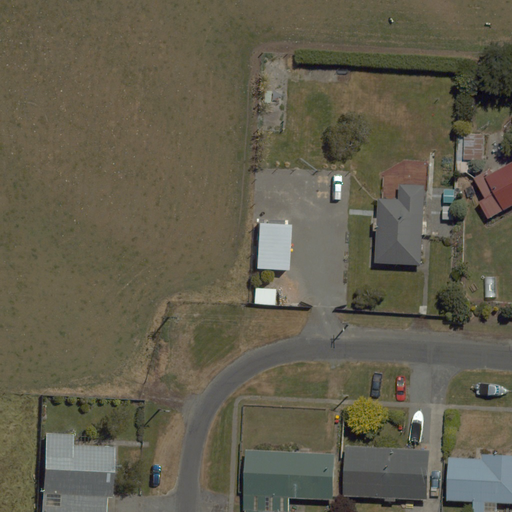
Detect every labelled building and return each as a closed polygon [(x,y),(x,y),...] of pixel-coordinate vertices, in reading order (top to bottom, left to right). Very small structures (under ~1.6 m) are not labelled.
[(487,223),(511,208),(511,168),(504,173),(499,164),(472,179),(483,198),(476,203),(487,223)] [(423,187),(403,187),(402,203),(375,202),(373,268),(420,269),(423,187)] [(289,220),(255,219),(254,270),(289,270),(289,220)] [(351,278),(350,246),(326,246),(327,279),(351,278)] [(73,431),(41,431),(40,511),(112,511),(113,444),(73,444),(73,431)] [(331,499),(332,450),(242,449),(241,511),(288,511),(289,498),(331,499)] [(344,450),(344,499),(428,500),(429,451),(344,450)] [(511,506),(511,458),(448,458),(447,501),(474,501),(473,511),(493,511),(494,506),(511,506)]
